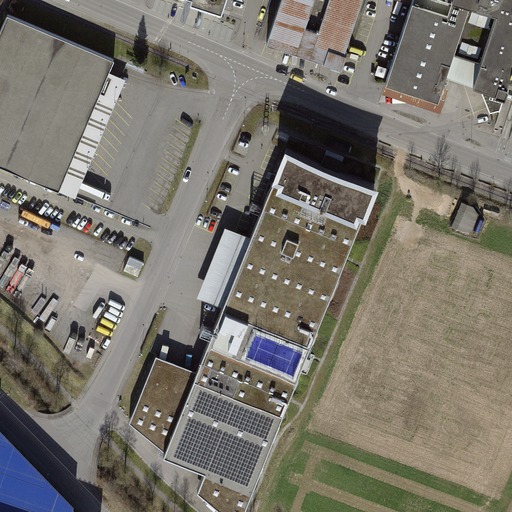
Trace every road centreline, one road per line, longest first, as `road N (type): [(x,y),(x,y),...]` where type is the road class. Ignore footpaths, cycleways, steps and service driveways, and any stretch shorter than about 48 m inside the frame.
road 1 (unclassified): [(49,456),(98,403),(246,67)]
road 2 (unclassified): [(246,67),(511,174)]
road 3 (unclassified): [(92,0),(246,67)]
